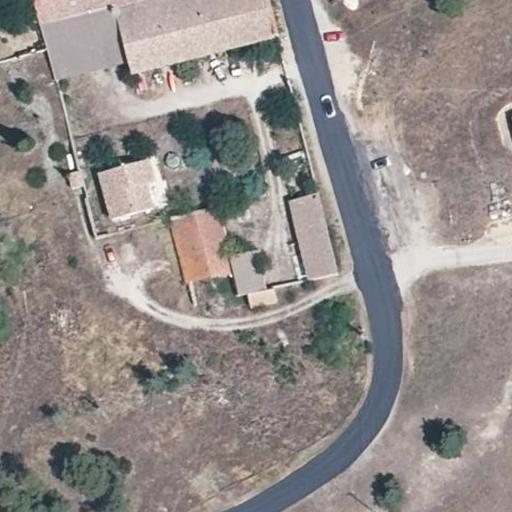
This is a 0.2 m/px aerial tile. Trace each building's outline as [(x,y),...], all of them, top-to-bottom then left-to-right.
[(35,0),(42,27),(93,15),(159,0),(35,0)] [(125,66),(130,79),(282,42),(272,0),(159,0),(93,15),(100,41),(119,38),(125,66)] [(42,27),(46,45),(56,82),(125,66),(119,38),(100,41),(93,15),(42,27)] [(103,173),(115,217),(155,205),(149,181),(157,178),(152,158),(103,173)] [(83,187),(79,171),(69,174),(73,190),(83,187)] [(336,272),(318,193),(295,199),(312,277),(336,272)] [(226,258),(215,209),(169,220),(190,307),(234,296),(262,289),(253,251),(226,258)] [(490,241),(511,235),(511,222),(487,229),(490,241)] [(254,308),(279,301),(276,287),(250,293),(254,308)]
